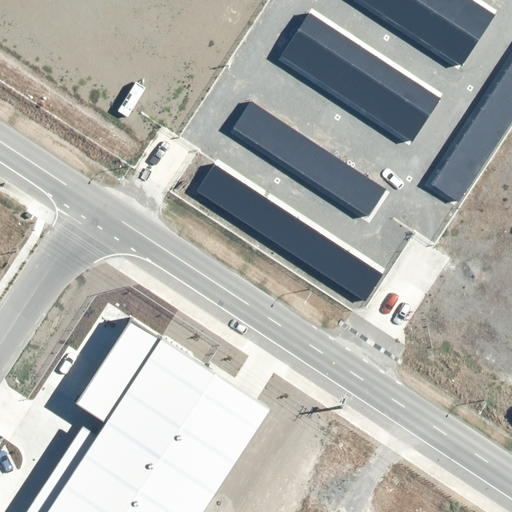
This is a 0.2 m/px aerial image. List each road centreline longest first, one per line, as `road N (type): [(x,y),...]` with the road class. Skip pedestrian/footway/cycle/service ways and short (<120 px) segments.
road 1 (unclassified): [(92,202),(511,468)]
road 2 (unclassified): [(92,202),(0,343)]
